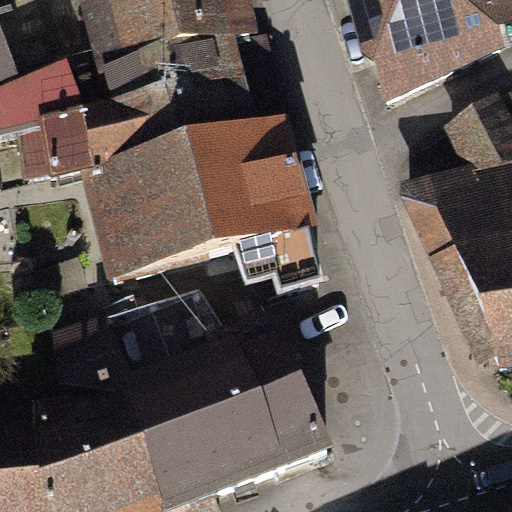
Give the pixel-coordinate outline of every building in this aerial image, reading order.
[(86,192),(104,292),(219,271),(238,302),(264,297),(267,317),(313,301),(284,134),(244,141),(223,59),(246,52),(232,0),(138,0),(97,9),(129,111),(27,136),(40,198),(86,192)] [(511,0),(343,0),(377,106),(505,66),(497,41),(511,36),(511,0)] [(0,59),(0,94),(12,90),(0,59)] [(459,183),(399,202),(481,391),(511,388),(511,127),(500,108),(432,140),(459,183)] [(0,511),(185,511),(296,466),(240,333),(139,375),(112,312),(30,346),(60,417),(0,420),(0,511)]
